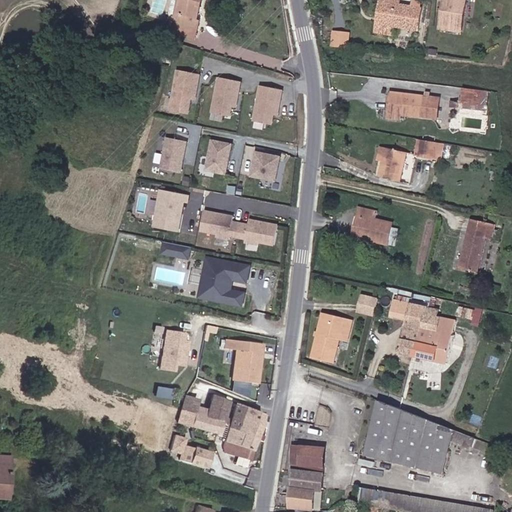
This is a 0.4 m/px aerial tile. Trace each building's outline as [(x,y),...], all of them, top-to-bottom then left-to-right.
[(210,2),(210,0),(175,0),(172,12),(178,14),(175,22),(201,30),(204,21),(201,20),(207,1),(210,2)] [(397,22),(422,25),(426,3),(405,1),(405,0),(382,0),(382,8),(388,9),(387,15),(398,17),(397,22)] [(442,26),(465,31),(471,0),(451,0),(449,9),(445,8),(442,26)] [(378,26),(396,29),(397,22),(398,17),(387,15),(388,9),(382,8),(378,26)] [(201,30),(175,22),(172,32),(198,40),(201,30)] [(334,29),(333,45),(351,46),(352,30),(334,29)] [(171,111),(190,113),(192,98),(199,98),(202,72),(177,69),(176,82),(170,81),(169,92),(173,93),(171,111)] [(231,114),(232,105),(240,105),(242,79),(217,77),(214,113),(231,114)] [(457,98),(478,100),(479,85),(458,83),(457,98)] [(255,121),(273,123),(274,113),(281,114),(284,87),(259,85),(255,121)] [(385,110),(432,116),(434,96),(387,89),(385,110)] [(160,167),(182,172),(189,140),(167,135),(160,167)] [(415,151),(435,154),(438,140),(418,137),(415,151)] [(209,139),(206,171),(228,173),(231,140),(209,139)] [(376,175),(395,180),(402,150),(393,148),(393,147),(390,146),(390,148),(377,145),(373,158),(379,159),(376,175)] [(242,173),(277,181),(283,154),(248,147),(242,173)] [(153,226),(182,231),(189,193),(160,188),(153,226)] [(354,236),(391,242),(393,225),(385,224),(386,218),(371,216),(372,211),(352,207),(351,213),(357,214),(354,236)] [(204,208),(201,232),(246,239),(246,241),(274,246),(278,222),(248,217),(248,222),(233,219),(234,213),(204,208)] [(348,235),(354,236),(357,214),(351,213),(348,235)] [(454,265),(474,271),(485,235),(491,237),(494,225),(469,218),(454,265)] [(163,240),(160,252),(190,259),(193,247),(163,240)] [(206,300),(248,307),(250,295),(236,293),(237,286),(234,285),(235,280),(252,283),(255,268),(213,260),(206,300)] [(374,315),(380,297),(362,292),(356,310),(374,315)] [(400,349),(412,351),(422,304),(410,301),(406,323),(400,349)] [(412,351),(449,359),(457,319),(432,314),(434,307),(422,304),(412,351)] [(461,305),(459,319),(483,322),(485,309),(461,305)] [(322,319),(345,325),(347,317),(324,311),(322,319)] [(344,339),(350,341),(356,319),(347,317),(345,325),(322,319),(313,354),(339,362),(344,339)] [(162,329),(159,369),(171,370),(172,364),(186,365),(188,340),(182,339),(182,330),(162,329)] [(256,344),(220,341),(219,350),(231,351),(229,382),(254,384),(256,358),(254,358),(254,353),(256,353),(256,344)] [(205,419),(222,423),(227,403),(210,398),(207,411),(205,419)] [(357,457),(434,486),(456,432),(379,402),(357,457)] [(205,419),(207,411),(180,405),(176,421),(219,434),(222,423),(205,419)] [(261,414),(236,406),(219,452),(247,461),(259,425),(261,414)] [(191,465),(196,448),(173,442),(175,435),(165,433),(161,449),(173,452),(171,459),(191,465)] [(294,472),(324,474),(326,447),(295,445),(294,472)] [(0,491),(10,491),(10,464),(0,462),(0,491)] [(317,489),(323,489),(324,474),(294,472),(293,505),(316,506),(317,489)] [(358,503),(416,511),(492,511),(494,508),(361,486),(358,503)]
